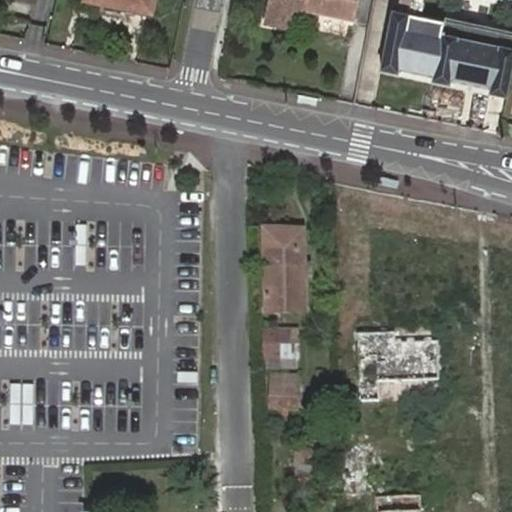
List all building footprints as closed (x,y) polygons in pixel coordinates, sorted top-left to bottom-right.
[(102,0),(152,10),(153,0),(102,0)] [(301,6),(301,0),(272,0),(269,21),(291,25),(295,5),(301,6)] [(301,0),(301,6),(357,17),(360,0),(301,0)] [(437,75),(448,21),(426,16),(429,0),(401,0),(400,11),(396,10),(384,68),(401,71),(402,68),(437,75)] [(491,92),(508,95),(508,90),(511,73),(511,37),(488,32),(489,29),(448,21),(437,75),(436,81),(452,84),(453,79),(493,87),(491,92)] [(488,32),(511,37),(511,33),(489,29),(488,32)] [(318,97),(299,94),(298,102),(316,105),(318,97)] [(397,189),(399,182),(380,178),(378,185),(397,189)] [(298,253),(298,231),(266,231),(267,313),(307,314),(307,253),(298,253)] [(306,231),(298,231),(298,253),(307,253),(306,231)] [(259,330),(260,374),(279,374),(279,361),(300,361),(300,345),(289,345),(289,329),(259,330)] [(395,332),(356,332),(359,399),(380,399),(379,380),(440,379),(439,341),(395,341),(395,332)] [(366,440),(342,441),(343,471),(367,471),(366,440)] [(421,511),(421,510),(421,495),(378,495),(377,511),(421,511)]
